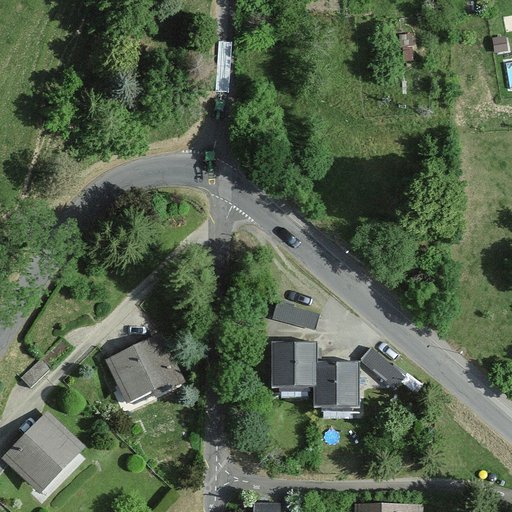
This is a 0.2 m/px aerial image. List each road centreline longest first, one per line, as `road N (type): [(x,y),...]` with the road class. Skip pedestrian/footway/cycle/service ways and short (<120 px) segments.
road 1 (tertiary): [(511,429),(221,182)]
road 2 (unclassified): [(212,511),(221,182)]
road 3 (tertiary): [(221,182),(190,172),(139,175),(114,189),(71,232),(0,341)]
road 4 (unclassified): [(221,182),(228,0)]
